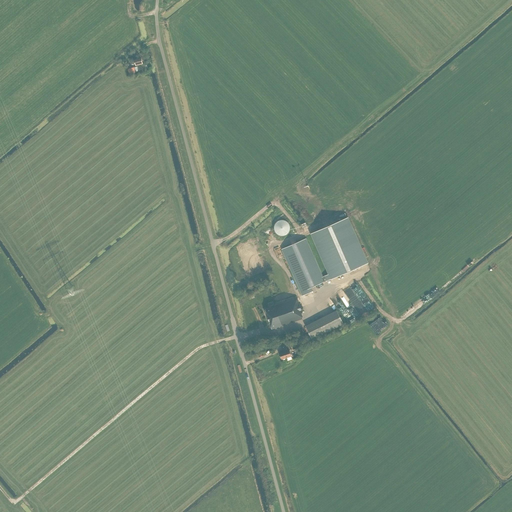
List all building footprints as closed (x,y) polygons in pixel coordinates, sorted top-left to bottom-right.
[(322,276),(324,281),(331,278),(331,279),(367,263),(347,217),(311,233),(329,273),(322,276)] [(283,220),(282,220),(280,220),(279,220),(278,221),(277,221),(276,222),(274,224),(274,226),(274,228),(274,229),(274,230),(274,231),(275,232),(276,233),(277,234),(278,235),(280,236),(281,236),(283,236),(284,236),(286,235),(287,234),(288,233),(289,232),(290,230),(290,228),(290,227),(290,226),(290,225),(289,223),(288,223),(287,222),(286,221),(285,220),(283,220)] [(265,310),(272,329),(302,319),(301,314),(302,313),(300,308),(315,303),(313,298),(314,298),(311,288),(325,282),(324,281),(322,276),(306,239),(282,250),(301,292),(295,294),(295,292),(272,299),(275,307),(265,310)] [(344,289),(355,306),(368,297),(356,280),(344,289)] [(305,326),(311,340),(343,325),(336,311),(305,326)] [(279,353),(282,360),(286,358),(287,361),(292,359),(291,357),(292,356),(291,353),(293,352),(291,346),(284,348),(285,351),(279,353)]
